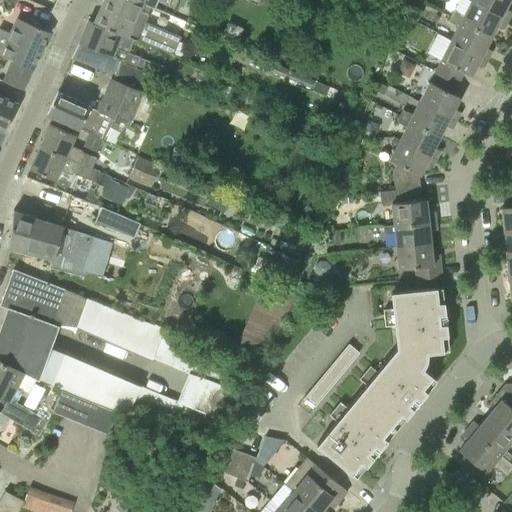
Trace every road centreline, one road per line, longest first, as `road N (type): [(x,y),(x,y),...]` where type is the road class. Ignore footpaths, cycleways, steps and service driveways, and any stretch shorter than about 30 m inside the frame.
road 1 (residential): [(498,344),(488,325),(471,183),(511,92)]
road 2 (residential): [(384,511),(277,421),(341,334)]
road 3 (residential): [(0,179),(80,0)]
road 4 (residential): [(498,344),(419,430),(406,474)]
